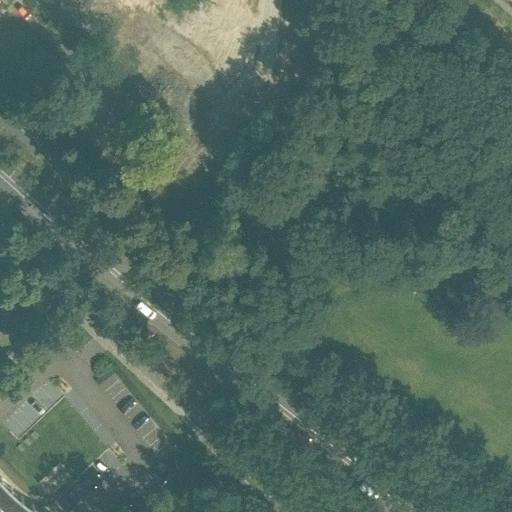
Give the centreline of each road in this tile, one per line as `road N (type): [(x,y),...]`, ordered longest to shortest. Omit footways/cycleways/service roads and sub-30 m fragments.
road 1 (secondary): [(413,511),(100,263)]
road 2 (residential): [(100,263),(275,68),(296,37),(298,0)]
road 3 (unknown): [(87,352),(98,391),(134,439),(131,455),(71,511)]
road 4 (secondary): [(100,263),(0,173)]
